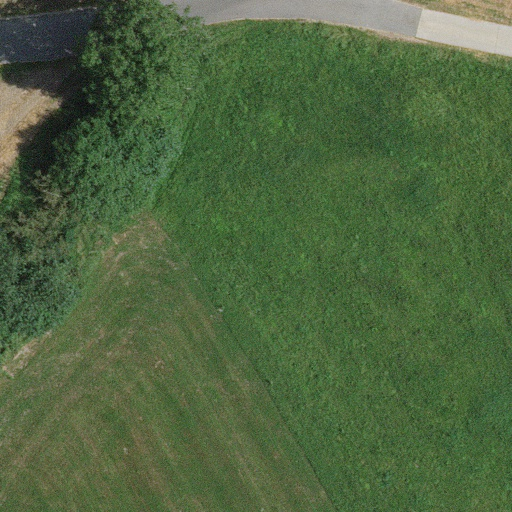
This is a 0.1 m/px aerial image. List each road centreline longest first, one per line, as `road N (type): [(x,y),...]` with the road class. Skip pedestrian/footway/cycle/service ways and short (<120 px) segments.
road 1 (unclassified): [(213,0),(134,27),(0,44)]
road 2 (unclassified): [(323,0),(378,25),(511,49)]
